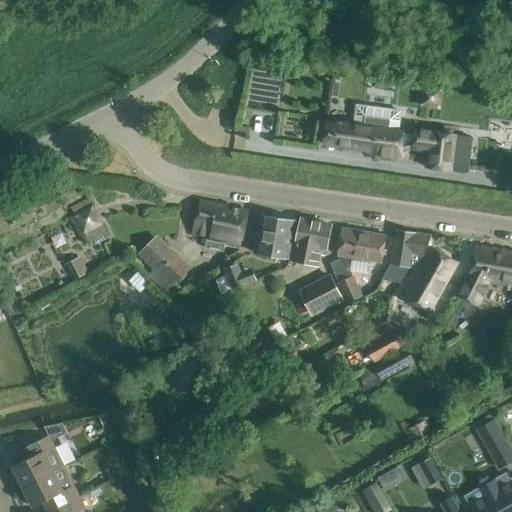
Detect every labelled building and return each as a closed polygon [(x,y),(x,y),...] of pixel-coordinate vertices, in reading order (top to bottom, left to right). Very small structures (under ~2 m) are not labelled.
[(428,167),(452,170),(457,133),(415,127),(414,134),(399,132),(402,112),(358,106),(355,126),(328,122),(325,143),(374,150),(377,155),(401,159),(402,150),(415,147),(431,150),(428,167)] [(37,194),(22,202),(27,212),(42,204),(37,194)] [(74,214),(74,216),(70,218),(80,236),(105,222),(91,196),(71,208),(75,214),(74,214)] [(194,233),(208,236),(205,248),(223,252),(226,240),(241,243),(248,211),(201,201),(194,233)] [(291,255),(294,240),(297,220),(261,215),(255,249),(291,255)] [(301,219),(297,239),(292,261),(320,266),(323,248),(327,249),(332,225),(301,219)] [(382,261),(383,255),(386,235),(343,228),(339,254),(347,255),(332,265),(347,303),(362,296),(353,276),(352,276),(348,269),(351,269),(353,256),(382,261)] [(424,256),(431,235),(396,229),(390,264),(411,267),(413,254),(424,256)] [(156,235),(151,240),(137,255),(154,270),(148,275),(168,294),(192,268),(171,248),(171,249),(156,235)] [(511,282),(511,251),(475,245),(470,276),(467,277),(456,296),(479,308),(494,280),(511,282)] [(433,309),(438,298),(457,262),(432,249),(413,284),(408,282),(399,298),(433,309)] [(80,255),(66,263),(74,280),(89,272),(80,255)] [(236,266),(225,269),(231,290),(256,282),(252,269),(239,273),(236,266)] [(314,316),(344,300),(330,275),(300,291),(314,316)] [(396,327),(365,344),(375,362),(406,345),(396,327)] [(383,380),(416,361),(408,347),(376,365),(375,363),(359,372),(368,389),(383,381),(383,380)] [(276,384),(234,407),(246,430),(289,408),(276,384)] [(425,420),(407,429),(415,444),(432,434),(425,420)] [(442,440),(456,469),(486,454),(472,425),(442,440)] [(511,450),(499,426),(482,436),(500,469),(511,462),(511,450)] [(23,461),(13,466),(23,487),(64,466),(58,453),(49,435),(18,451),(23,461)] [(430,458),(420,464),(432,484),(442,479),(430,458)] [(64,466),(23,487),(33,507),(43,502),(49,511),(48,511),(70,501),(80,496),(64,466)] [(379,479),(385,490),(405,479),(399,468),(379,479)] [(511,511),(511,477),(499,485),(496,480),(480,488),(481,489),(485,497),(471,505),(475,511),(511,511)] [(460,511),(451,495),(440,501),(446,511),(460,511)] [(75,511),(85,507),(80,496),(70,501),(48,511),(75,511)] [(376,511),(385,511),(390,509),(382,496),(371,502),(376,511)]
